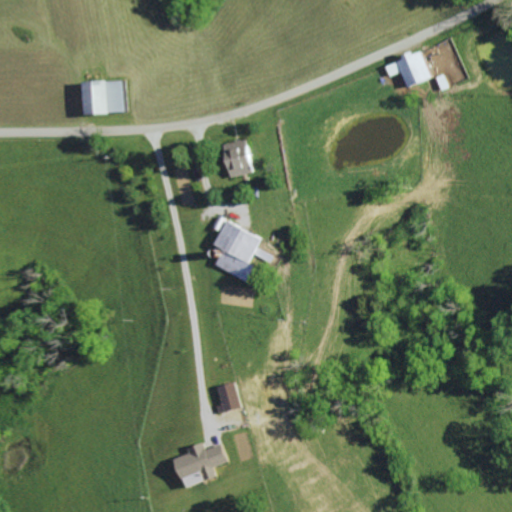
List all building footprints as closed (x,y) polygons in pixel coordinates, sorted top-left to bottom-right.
[(437,78),(427,51),(389,65),(394,76),(406,71),(412,87),(437,78)] [(90,82),(91,114),(132,113),(131,80),(90,82)] [(259,172),(251,139),(228,145),(236,178),(259,172)] [(220,244),(230,249),(221,267),(252,282),(260,265),(256,263),(268,237),(231,220),(220,244)] [(246,407),(238,382),(221,387),(229,413),(246,407)] [(178,459),(189,488),(220,477),(216,467),(232,462),(225,444),(209,450),(206,443),(190,449),(192,453),(178,459)]
